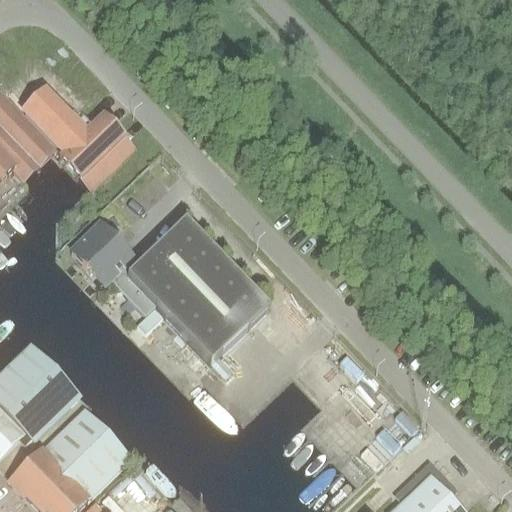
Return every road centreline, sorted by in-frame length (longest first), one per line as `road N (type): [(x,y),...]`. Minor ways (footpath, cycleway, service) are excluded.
road 1 (unclassified): [(511,498),(66,29),(27,12),(0,18)]
road 2 (tertiary): [(511,253),(270,0)]
